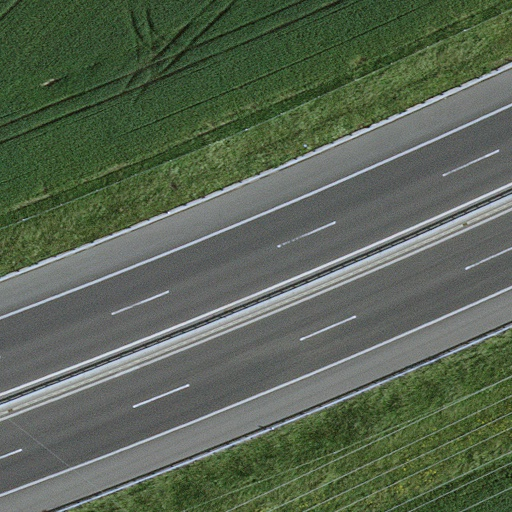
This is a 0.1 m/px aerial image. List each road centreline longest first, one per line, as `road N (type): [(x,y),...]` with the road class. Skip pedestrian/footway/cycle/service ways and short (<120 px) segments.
road 1 (motorway): [(511,143),(0,356)]
road 2 (motorway): [(0,457),(511,247)]
